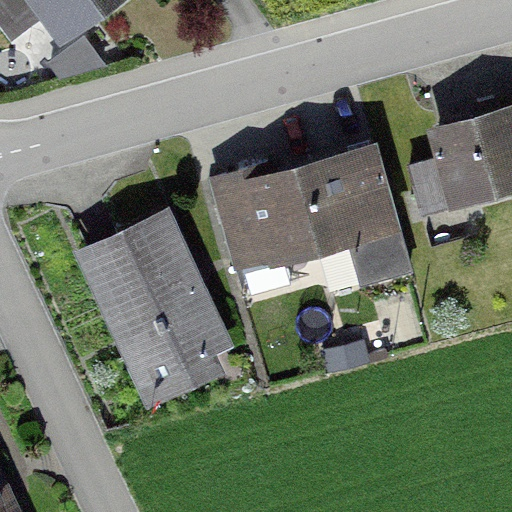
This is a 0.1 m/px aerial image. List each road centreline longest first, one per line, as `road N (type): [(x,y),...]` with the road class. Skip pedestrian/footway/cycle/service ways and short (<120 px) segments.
road 1 (residential): [(0,173),(511,30)]
road 2 (residential): [(0,299),(102,511)]
